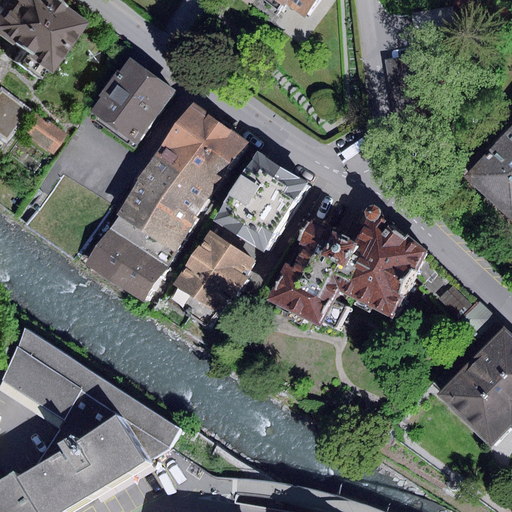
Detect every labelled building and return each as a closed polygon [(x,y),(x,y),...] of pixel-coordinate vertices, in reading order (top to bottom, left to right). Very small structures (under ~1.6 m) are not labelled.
[(31,76),(74,18),(48,0),(0,0),(0,39),(13,49),(7,58),(31,76)] [(289,5),(307,18),(319,0),(267,0),(284,12),(289,5)] [(454,7),(412,14),(415,31),(457,24),(455,14),(454,7)] [(441,53),(387,61),(399,146),(453,138),(441,53)] [(137,144),(175,91),(128,58),(90,111),(137,144)] [(0,140),(25,107),(0,88),(0,140)] [(194,218),(245,143),(189,105),(138,180),(194,218)] [(16,129),(47,152),(61,133),(30,111),(16,129)] [(511,131),(467,180),(511,221),(511,131)] [(255,151),(212,221),(263,252),(306,183),(255,151)] [(65,174),(28,227),(73,259),(111,206),(65,174)] [(85,265),(142,302),(194,218),(138,180),(115,214),(118,216),(85,265)] [(390,315),(424,250),(379,216),(381,211),(377,206),(372,204),(366,206),(363,211),(364,215),(355,238),(312,216),(298,240),(304,243),(291,267),(285,264),(267,298),(317,324),(337,287),(390,315)] [(209,230),(173,285),(220,315),(256,261),(209,230)] [(444,272),(424,295),(457,325),(478,302),(444,272)] [(220,315),(173,285),(164,299),(211,329),(220,315)] [(457,325),(451,330),(469,347),(496,319),(478,302),(457,325)] [(231,321),(215,347),(231,357),(247,331),(231,321)] [(123,420),(150,461),(168,450),(178,429),(24,329),(1,380),(64,420),(24,482),(69,455),(65,448),(78,440),(82,447),(123,420)] [(511,337),(506,332),(441,397),(493,448),(511,428),(511,337)] [(41,511),(74,511),(153,466),(150,461),(123,420),(82,447),(78,440),(65,448),(69,455),(24,482),(41,511)] [(0,511),(41,511),(24,482),(20,476),(0,489),(0,511)]
